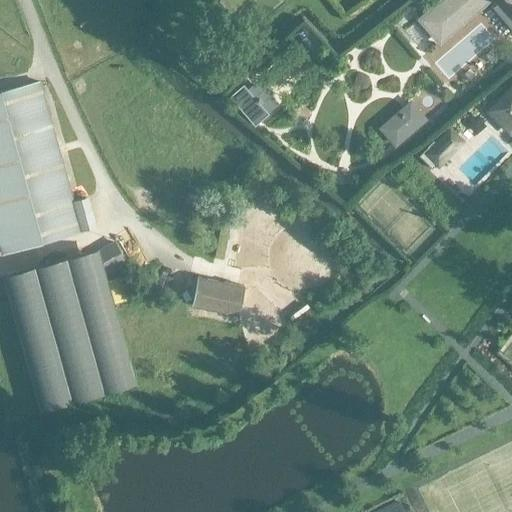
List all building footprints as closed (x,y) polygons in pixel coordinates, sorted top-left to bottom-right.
[(511,0),(443,0),(417,24),(440,50),(496,0),(500,0),(511,13),(511,0)] [(0,92),(0,245),(2,254),(81,232),(81,230),(97,226),(89,195),(73,200),(40,81),(0,92)] [(244,85),(230,97),(255,126),(269,114),(268,113),(259,103),(261,101),(259,98),(256,100),(244,85)] [(511,93),(503,103),(511,111),(511,93)] [(379,132),(396,152),(428,124),(411,105),(379,132)] [(426,157),(439,171),(464,145),(451,132),(426,157)] [(95,253),(101,264),(107,274),(127,262),(115,241),(95,253)] [(42,405),(137,378),(98,244),(3,271),(42,405)] [(126,273),(109,278),(115,302),(133,297),(126,273)] [(244,287),(198,277),(193,306),(239,315),(244,287)]
